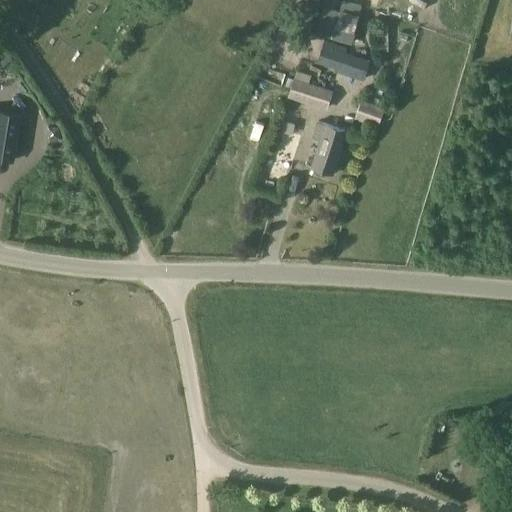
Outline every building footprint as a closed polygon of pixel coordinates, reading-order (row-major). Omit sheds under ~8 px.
[(342,0),(339,10),(358,15),(361,6),(342,0)] [(331,38),(339,12),(322,8),(314,34),(331,38)] [(339,11),(339,12),(331,38),(330,39),(348,44),(358,16),(339,11)] [(345,52),(346,48),(323,40),(315,64),(338,70),(336,73),(361,81),(367,59),(366,59),(345,52)] [(8,53),(0,60),(0,62),(5,68),(14,61),(8,53)] [(308,84),(293,80),(292,79),(287,97),(324,109),(330,92),(308,84)] [(377,126),(383,109),(360,100),(353,118),(377,126)] [(0,159),(12,161),(19,116),(0,112),(0,159)] [(319,140),(310,167),(314,168),(315,175),(323,178),(328,173),(331,174),(345,130),(324,124),(317,121),(311,138),(319,140)] [(58,126),(47,126),(47,138),(58,138),(58,126)] [(308,210),(303,229),(318,234),(323,214),(308,210)]
